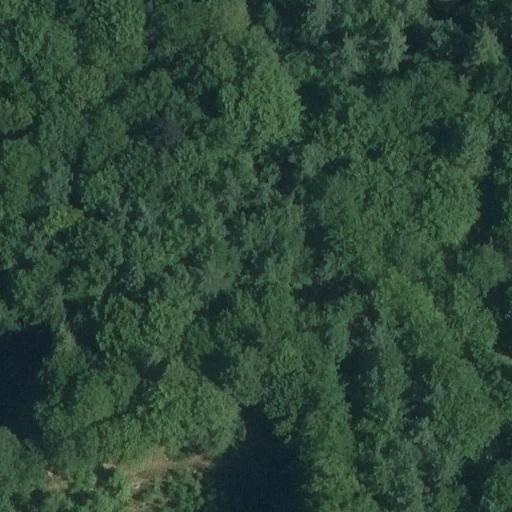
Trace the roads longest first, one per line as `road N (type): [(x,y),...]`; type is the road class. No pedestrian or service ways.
road 1 (track): [(511,490),(347,260),(441,141)]
road 2 (track): [(347,260),(214,0)]
